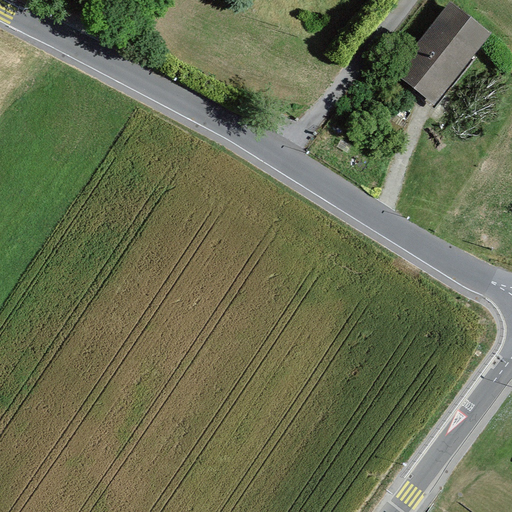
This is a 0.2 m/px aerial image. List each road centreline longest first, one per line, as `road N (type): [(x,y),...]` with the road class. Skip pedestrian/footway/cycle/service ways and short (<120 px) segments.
road 1 (residential): [(0,7),(186,101),(511,289)]
road 2 (unknown): [(323,182),(432,0)]
road 3 (unclassified): [(397,511),(511,355)]
road 4 (unknown): [(385,218),(440,108)]
